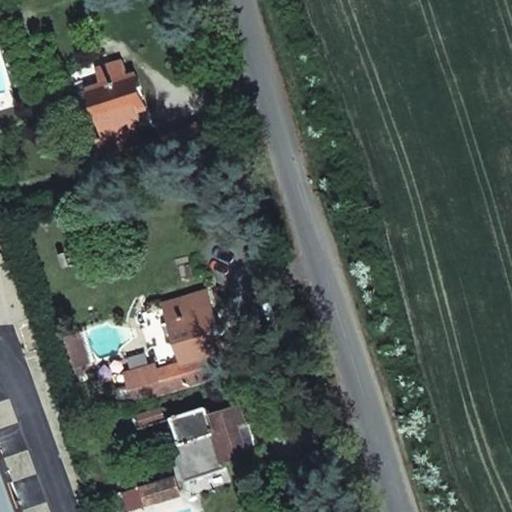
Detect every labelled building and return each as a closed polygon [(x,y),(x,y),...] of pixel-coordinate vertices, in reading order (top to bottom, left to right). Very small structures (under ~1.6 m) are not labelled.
[(121,61),(99,68),(103,81),(90,86),(105,138),(99,141),(105,159),(142,147),(137,131),(144,127),(140,112),(148,109),(137,74),(126,76),(121,61)] [(159,137),(168,164),(205,152),(196,127),(159,137)] [(161,303),(179,362),(156,368),(155,363),(131,370),(140,400),(216,378),(211,361),(225,356),(206,290),(161,303)] [(66,331),(75,362),(89,358),(80,327),(66,331)] [(176,446),(188,479),(221,472),(221,465),(252,457),(241,425),(246,424),(241,406),(208,416),(205,411),(174,420),(181,444),(176,446)] [(175,476),(131,489),(136,507),(180,494),(175,476)] [(123,511),(136,507),(131,489),(118,493),(122,511),(123,511)]
